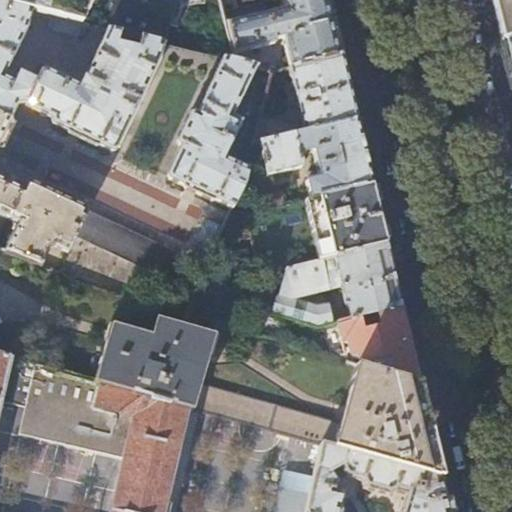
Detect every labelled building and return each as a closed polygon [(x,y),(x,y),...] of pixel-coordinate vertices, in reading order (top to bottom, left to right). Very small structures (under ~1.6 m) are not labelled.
[(12,0),(10,6),(34,12),(53,17),(89,26),(109,31),(161,45),(179,3),(190,0),(12,0)] [(326,0),(278,0),(281,9),(225,23),(232,54),(273,44),(272,39),(281,37),(288,68),(340,56),(331,16),(326,0)] [(511,39),(511,0),(491,0),(494,11),(501,42),(511,39)] [(63,129),(114,151),(118,150),(158,61),(161,45),(109,31),(82,87),(48,69),(43,71),(37,82),(21,74),(17,82),(7,78),(30,29),(34,12),(10,6),(0,3),(0,216),(1,216),(1,215),(13,219),(24,225),(12,253),(42,264),(46,252),(56,245),(70,252),(78,236),(155,274),(188,256),(91,211),(33,183),(29,185),(26,191),(0,179),(0,150),(15,121),(12,120),(19,108),(32,104),(61,119),(60,122),(63,129)] [(87,36),(89,26),(53,17),(50,27),(55,28),(55,30),(81,37),(81,35),(87,36)] [(511,39),(501,42),(511,86),(511,39)] [(340,56),(288,68),(302,126),(303,133),(356,120),(346,81),(340,56)] [(254,68),(234,63),(219,59),(195,113),(192,112),(188,114),(176,142),(177,145),(180,147),(167,175),(169,180),(231,208),(243,182),(247,168),(225,158),(241,122),(232,118),(254,68)] [(257,143),(303,133),(302,126),(258,119),(252,145),(257,143)] [(356,120),(303,133),(257,143),(266,177),(302,168),(302,166),(300,156),(312,152),(317,170),(307,173),(308,180),(305,181),(308,198),(371,184),(363,151),(356,120)] [(371,184),(308,198),(284,205),(266,209),(246,214),(258,265),(276,270),(282,268),(385,245),(371,184)] [(264,197),(266,209),(284,205),(281,192),(264,197)] [(194,248),(196,252),(216,241),(222,227),(208,221),(206,221),(194,248)] [(385,245),(282,268),(275,293),(270,292),(265,310),(315,325),(334,321),(329,303),(320,296),(301,301),(290,298),(341,285),(349,318),(400,307),(391,268),(385,245)] [(207,292),(217,295),(222,279),(212,276),(207,292)] [(400,307),(349,318),(338,320),(343,341),(348,340),(355,365),(418,383),(412,358),(404,324),(400,307)] [(113,325),(96,382),(183,407),(194,410),(202,383),(216,335),(162,319),(156,338),(113,325)] [(0,511),(306,511),(311,493),(288,488),(282,511),(160,511),(183,407),(96,382),(0,354),(0,511)] [(424,405),(418,383),(355,365),(340,422),(202,383),(194,410),(322,446),(442,480),(424,405)] [(322,446),(311,493),(306,511),(343,511),(341,509),(344,497),(342,492),(335,490),(336,483),(331,472),(340,468),(345,478),(360,483),(364,489),(387,495),(393,492),(405,495),(401,511),(449,511),(442,480),(322,446)]
